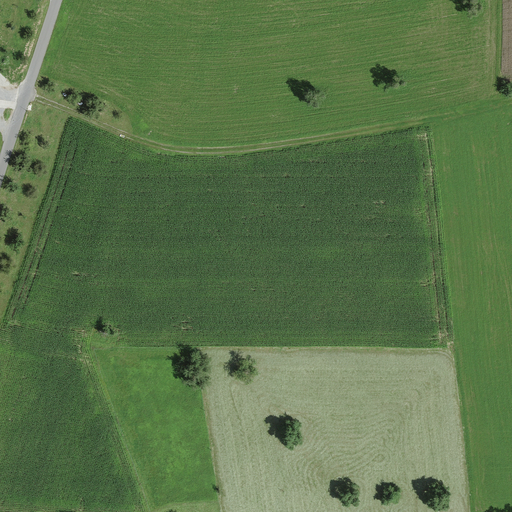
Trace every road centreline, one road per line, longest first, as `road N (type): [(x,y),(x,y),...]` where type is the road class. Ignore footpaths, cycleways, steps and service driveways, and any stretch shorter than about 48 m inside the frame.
road 1 (track): [(308,141),(189,150),(26,91)]
road 2 (residential): [(0,175),(55,0)]
